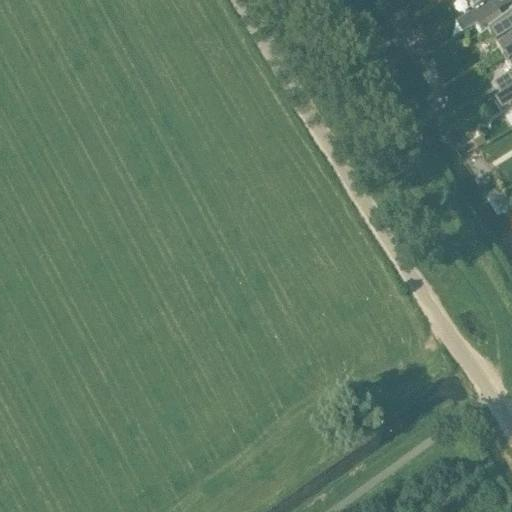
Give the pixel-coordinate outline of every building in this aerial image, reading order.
[(465,0),(473,12),(470,14),(456,23),(463,34),(477,25),(498,12),(492,2),(494,0),(465,0)] [(511,18),(505,23),(498,12),(477,25),(484,37),(488,35),(499,54),(511,46),(511,18)] [(511,46),(499,54),(511,73),(508,75),(511,81),(511,46)] [(493,84),(500,95),(511,87),(511,81),(508,75),(493,84)] [(486,145),(482,138),(472,143),(476,151),(486,145)]
